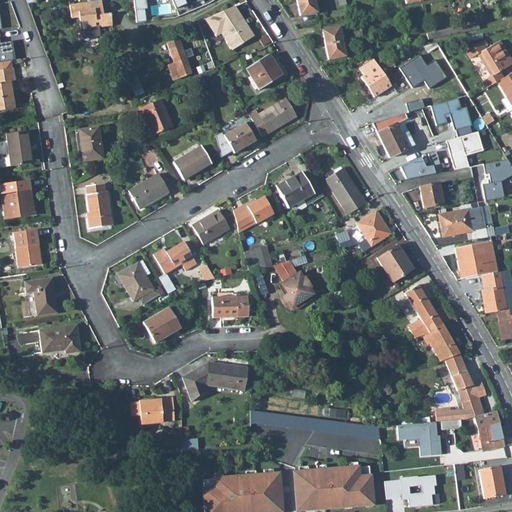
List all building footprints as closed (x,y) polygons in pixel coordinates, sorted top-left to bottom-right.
[(133,0),(135,11),(145,9),(147,9),(146,0),(145,0),(171,0),(175,8),(186,3),(184,0),(133,0)] [(317,12),(313,0),(301,0),(296,1),(299,16),(317,12)] [(100,9),(102,9),(101,1),(69,5),(71,18),(79,17),(82,39),(100,36),(99,27),(112,25),(110,13),(103,14),(101,14),(100,9)] [(235,6),(204,19),(216,36),(221,33),(232,50),(254,36),(235,6)] [(145,9),(135,11),(136,23),(146,21),(145,9)] [(479,29),(478,23),(426,34),(427,39),(479,29)] [(339,27),(322,30),(325,45),(342,42),(339,27)] [(362,36),(361,31),(347,33),(348,39),(362,36)] [(178,39),(166,43),(174,63),(167,66),(172,80),(190,73),(187,63),(194,60),(191,53),(184,56),(178,39)] [(11,61),(15,60),(12,41),(0,43),(0,41),(0,62),(1,62),(11,61)] [(497,82),(502,78),(498,72),(511,63),(511,62),(499,41),(485,49),(480,41),(465,51),(470,59),(477,54),(490,76),(483,80),(487,87),(497,82)] [(345,56),(342,42),(325,45),(328,60),(345,56)] [(445,57),(436,43),(424,45),(435,63),(445,57)] [(268,54),(245,69),(258,90),(282,75),(268,54)] [(386,79),(373,59),(359,69),(363,75),(360,77),(373,98),(396,82),(392,75),(386,79)] [(1,62),(2,70),(12,68),(11,61),(1,62)] [(2,70),(1,62),(0,62),(0,110),(13,109),(10,89),(9,82),(12,81),(14,81),(12,68),(2,70)] [(511,106),(511,72),(502,78),(497,82),(506,97),(511,106)] [(128,79),(135,96),(143,93),(136,76),(128,79)] [(501,100),(508,112),(509,112),(511,110),(511,106),(506,97),(501,100)] [(457,98),(430,106),(435,126),(446,123),(444,115),(448,114),(453,130),(455,130),(457,138),(471,133),(469,126),(471,125),(465,106),(460,108),(457,98)] [(255,110),(248,114),(261,136),(296,116),(285,99),(258,115),(255,110)] [(171,127),(160,100),(139,108),(142,115),(144,114),(153,135),(171,127)] [(405,113),(372,123),(389,158),(408,148),(396,124),(402,121),(407,119),(405,113)] [(488,113),(481,118),(486,126),(493,121),(488,113)] [(396,124),(408,148),(414,145),(402,121),(396,124)] [(232,151),(233,153),(255,140),(244,123),(223,136),(221,133),(215,137),(220,158),(232,151)] [(97,127),(78,130),(83,161),(102,158),(97,127)] [(27,132),(6,134),(10,166),(31,163),(27,132)] [(482,151),(477,132),(471,133),(457,138),(445,141),(449,156),(451,155),(451,158),(450,160),(454,170),(468,168),(465,156),(482,151)] [(200,146),(172,163),(182,179),(194,171),(195,172),(210,163),(200,146)] [(399,168),(405,180),(442,173),(436,152),(428,155),(431,167),(425,168),(423,165),(421,166),(418,159),(399,168)] [(511,167),(507,160),(483,165),(484,175),(488,174),(490,184),(481,185),(484,201),(504,198),(501,182),(511,175),(511,167)] [(365,204),(342,168),(325,179),(348,214),(365,204)] [(307,205),(317,200),(315,196),(321,192),(309,170),(302,174),(301,172),(275,186),(287,208),(303,199),(307,205)] [(157,174),(128,191),(139,209),(168,192),(157,174)] [(29,180),(0,184),(0,189),(5,219),(32,216),(29,201),(32,201),(29,180)] [(103,183),(86,186),(87,195),(86,195),(89,217),(87,217),(89,229),(111,226),(106,192),(105,192),(103,183)] [(424,194),(420,194),(423,208),(442,204),(442,203),(439,190),(438,183),(422,186),(424,194)] [(439,190),(442,203),(448,201),(446,189),(439,190)] [(256,201),(246,206),(245,204),(233,211),(237,229),(253,220),(255,223),(272,214),(263,197),(256,201)] [(481,207),(438,215),(442,237),(473,231),(485,229),(481,207)] [(202,244),(228,228),(218,210),(191,226),(202,244)] [(363,251),(390,234),(375,211),(356,223),(366,239),(358,244),(363,251)] [(237,229),(238,233),(255,223),(253,220),(237,229)] [(485,229),(473,231),(475,239),(486,237),(485,229)] [(36,230),(13,233),(18,268),(41,264),(36,230)] [(335,235),(338,244),(350,240),(347,233),(349,232),(348,230),(335,235)] [(338,244),(340,249),(351,245),(350,240),(338,244)] [(490,241),(455,248),(461,279),(481,275),(497,272),(490,241)] [(185,271),(196,265),(182,242),(165,252),(163,248),(152,254),(164,275),(181,265),(185,271)] [(376,258),(392,282),(412,269),(397,245),(376,258)] [(265,268),(258,247),(243,252),(248,271),(249,273),(265,268)] [(137,263),(145,276),(150,273),(142,260),(137,263)] [(303,279),(302,279),(298,273),(297,274),(288,260),(272,266),(283,283),(282,284),(288,293),(284,296),(280,298),(285,306),(286,307),(288,309),(290,310),(292,310),(295,309),(304,304),(301,299),(311,293),(307,287),(307,286),(307,284),(307,283),(306,282),(305,280),(303,279)] [(137,263),(137,262),(118,274),(123,281),(121,282),(132,302),(137,299),(141,305),(159,295),(155,288),(153,289),(145,276),(137,263)] [(204,281),(213,278),(206,265),(198,270),(204,281)] [(511,301),(507,271),(497,272),(481,275),(483,290),(481,291),(485,314),(496,312),(499,311),(511,308),(511,301)] [(169,274),(162,276),(166,291),(174,289),(169,274)] [(56,313),(51,278),(24,282),(25,293),(32,292),(36,316),(56,313)] [(284,296),(288,293),(282,284),(281,283),(277,285),(284,296)] [(159,295),(160,297),(165,295),(159,285),(155,288),(159,295)] [(428,333),(442,325),(448,321),(442,310),(436,314),(417,285),(404,293),(420,319),(408,327),(414,338),(426,334),(428,333)] [(247,297),(211,298),(212,318),(248,317),(247,297)] [(168,307),(142,323),(154,343),(180,328),(168,307)] [(511,308),(499,311),(500,318),(498,319),(501,339),(511,337),(511,308)] [(76,325),(38,330),(41,353),(64,350),(65,354),(79,352),(76,325)] [(458,353),(442,325),(428,333),(436,346),(431,349),(438,361),(443,359),(458,353)] [(423,336),(431,349),(436,346),(428,333),(426,334),(423,336)] [(472,385),(458,353),(443,359),(458,390),(463,405),(463,409),(450,410),(450,411),(435,412),(436,422),(441,421),(460,420),(465,419),(474,417),(483,415),(478,397),(485,395),(482,382),(472,385)] [(244,391),(247,368),(208,362),(182,377),(189,396),(205,389),(203,386),(204,385),(244,391)] [(150,400),(138,401),(138,402),(139,415),(140,424),(161,422),(161,421),(173,420),(172,398),(163,398),(163,400),(150,401),(150,400)] [(130,402),(131,416),(139,415),(138,402),(130,402)] [(348,418),(349,410),(327,407),(327,416),(348,418)] [(283,415),(250,411),(250,424),(379,440),(377,427),(354,425),(325,421),(315,420),(283,415)] [(482,451),(503,446),(495,412),(483,415),(474,417),(478,433),(480,443),(482,451)] [(460,420),(441,421),(441,430),(461,428),(460,420)] [(434,422),(396,425),(398,439),(419,437),(421,456),(440,455),(438,439),(436,439),(434,422)] [(472,434),(475,444),(480,443),(478,433),(472,434)] [(195,439),(182,440),(183,451),(196,450),(195,439)] [(504,495),(499,466),(478,470),(483,498),(504,495)] [(332,470),(294,472),(295,493),(295,494),(296,508),(302,508),(302,511),(317,510),(317,507),(323,506),(323,510),(345,508),(345,506),(352,505),(352,508),(366,507),(365,502),(373,502),(372,485),(371,486),(370,468),(360,469),(360,468),(350,469),(350,468),(332,470)] [(212,479),(202,480),(204,497),(203,497),(203,511),(254,511),(260,511),(259,511),(275,511),(275,510),(281,509),(280,495),(279,489),(274,489),(272,474),(240,477),(240,476),(222,477),(222,478),(213,479),(212,479)] [(435,485),(434,475),(416,477),(416,476),(398,478),(399,480),(383,481),(385,499),(400,498),(401,500),(407,499),(408,507),(431,504),(430,494),(433,494),(433,485),(435,485)]
